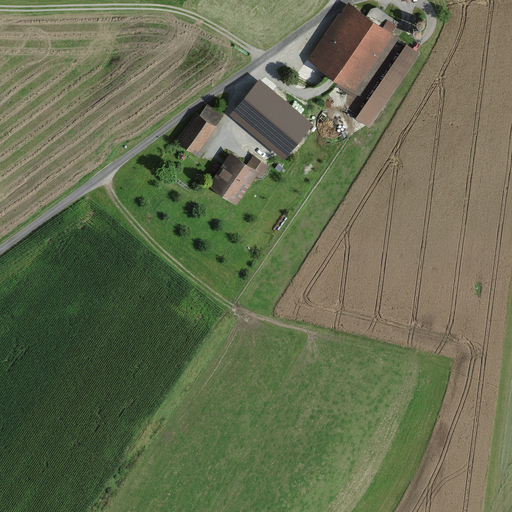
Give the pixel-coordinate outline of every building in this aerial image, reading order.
[(349,2),(309,60),(360,95),(401,37),(349,2)] [(420,53),(407,44),(356,119),(370,128),(420,53)] [(260,79),(229,115),(284,162),(315,126),(260,79)] [(197,113),(175,143),(197,157),(217,126),(197,113)] [(229,154),(209,185),(237,204),(258,173),(229,154)]
